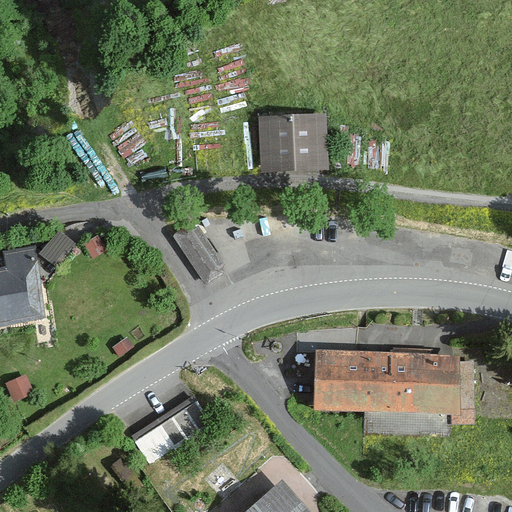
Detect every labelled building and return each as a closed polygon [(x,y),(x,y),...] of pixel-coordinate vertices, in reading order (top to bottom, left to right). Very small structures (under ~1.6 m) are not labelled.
[(323,113),(255,117),(259,174),(326,169),(323,113)] [(196,221),(173,235),(203,283),(226,269),(196,221)] [(60,262),(80,241),(66,228),(46,249),(60,262)] [(96,236),(81,244),(90,259),(105,251),(96,236)] [(32,251),(0,256),(0,326),(44,319),(32,251)] [(127,339),(111,349),(117,359),(133,348),(127,339)] [(460,357),(309,350),(307,406),(458,413),(460,357)] [(25,376),(3,384),(9,403),(32,396),(25,376)] [(146,458),(212,428),(198,398),(132,429),(146,458)] [(304,511),(278,483),(245,511),(304,511)]
